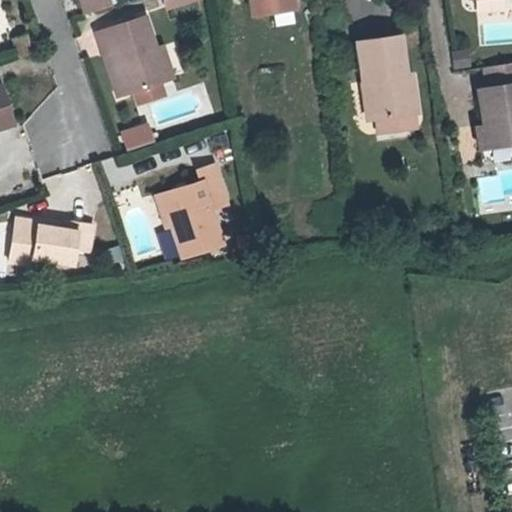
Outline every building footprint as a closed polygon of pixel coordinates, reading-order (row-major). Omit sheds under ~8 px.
[(84,17),(114,7),(111,0),(84,0),(79,2),(84,17)] [(194,0),(163,0),(167,10),(194,0)] [(292,0),(251,0),(254,18),(294,12),(292,0)] [(157,52),(156,51),(146,18),(100,33),(119,98),(133,93),(164,84),(154,53),(157,52)] [(20,60),(31,56),(34,55),(28,37),(14,41),(20,60)] [(368,83),(374,121),(377,121),(379,135),(417,130),(415,115),(417,115),(412,79),(407,80),(401,40),(358,46),(364,83),(368,83)] [(154,53),(164,84),(168,82),(158,50),(156,51),(157,52),(154,53)] [(511,65),(484,69),(487,89),(477,90),(484,126),(488,150),(510,147),(511,146),(511,65)] [(368,83),(364,83),(369,122),(374,121),(368,83)] [(164,84),(133,93),(137,106),(167,96),(164,84)] [(0,130),(17,125),(5,87),(0,88),(0,130)] [(146,120),(119,130),(126,150),(154,139),(146,120)] [(488,150),(484,126),(477,127),(483,165),(511,160),(510,147),(488,150)] [(159,196),(169,227),(180,259),(220,245),(208,210),(224,205),(211,166),(195,172),(198,183),(159,196)] [(169,227),(159,196),(154,197),(164,229),(169,227)] [(63,229),(60,229),(16,222),(10,263),(33,266),(34,259),(72,265),(73,265),(75,250),(86,251),(90,252),(94,226),(80,224),(65,222),(63,229)]
